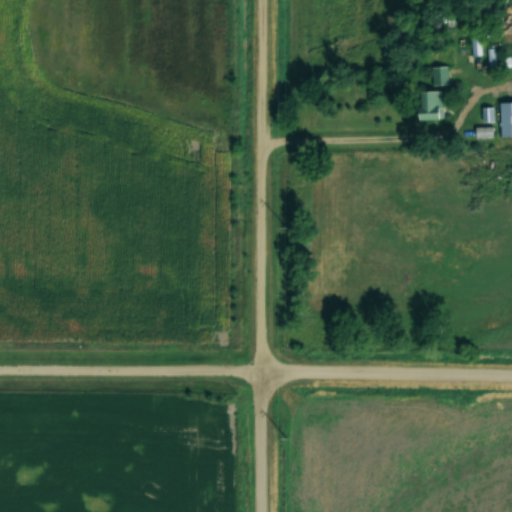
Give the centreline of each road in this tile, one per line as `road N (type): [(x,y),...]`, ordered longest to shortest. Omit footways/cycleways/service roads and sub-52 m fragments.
road 1 (residential): [(511,372),(0,368)]
road 2 (residential): [(261,511),(263,0)]
